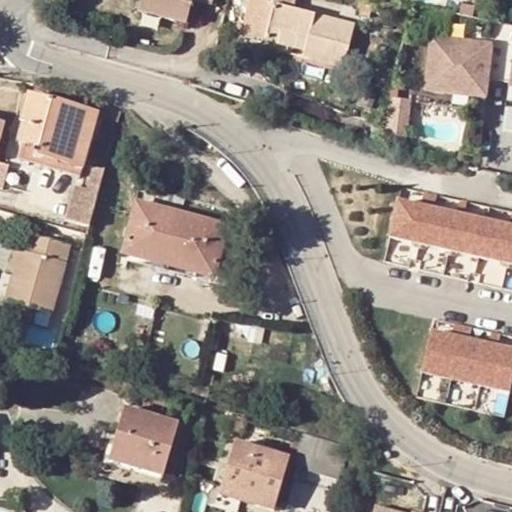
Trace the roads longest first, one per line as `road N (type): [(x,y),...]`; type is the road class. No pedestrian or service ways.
road 1 (residential): [(264,162),(356,376),(410,437),(469,472),(511,482)]
road 2 (residential): [(7,34),(26,55),(217,117),(264,162)]
road 3 (residential): [(511,200),(321,148),(288,148),(264,162)]
